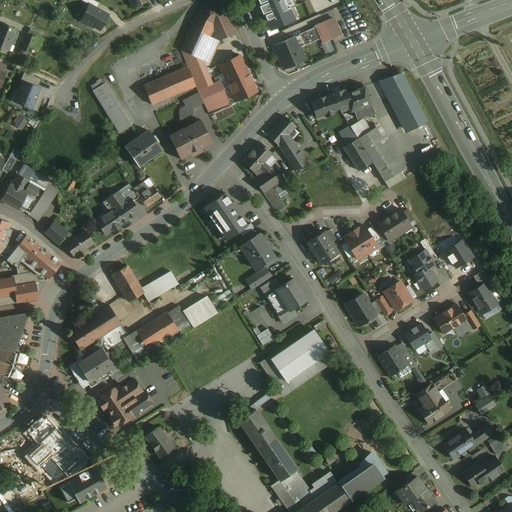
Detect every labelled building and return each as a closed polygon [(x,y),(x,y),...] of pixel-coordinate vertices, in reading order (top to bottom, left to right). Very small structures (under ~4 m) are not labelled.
[(210,0),(206,0),(195,16),(180,50),(186,67),(195,86),(197,90),(209,85),(199,59),(211,31),(215,41),(235,32),(224,6),(210,0)] [(256,0),(259,5),(258,6),(261,14),(263,14),(270,30),(293,19),(289,8),(295,6),(292,0),(256,0)] [(107,15),(88,5),(80,19),(86,23),(86,25),(92,28),(93,26),(99,30),(107,15)] [(334,20),(317,28),(323,42),(328,40),(340,34),(334,20)] [(0,23),(0,51),(6,54),(15,30),(0,23)] [(314,28),(304,33),(309,43),(319,39),(314,28)] [(27,35),(21,49),(29,53),(31,47),(37,49),(40,40),(38,39),(40,33),(29,29),(27,35)] [(293,37),(273,46),(284,70),(304,61),(298,48),(309,43),(304,33),(294,37),(293,37)] [(328,40),(323,42),(328,52),(333,50),(328,40)] [(256,91),(239,56),(219,66),(224,78),(228,87),(235,100),(256,91)] [(186,67),(142,85),(151,105),(195,86),(186,67)] [(21,80),(22,81),(37,87),(40,80),(24,73),(21,80)] [(418,108),(400,73),(381,80),(400,117),(418,108)] [(209,85),(197,90),(197,93),(203,103),(209,115),(230,105),(223,89),(228,87),(224,78),(209,85)] [(37,87),(22,81),(13,102),(37,111),(44,93),(39,91),(40,88),(37,87)] [(123,117),(103,84),(92,90),(119,133),(131,125),(125,116),(123,117)] [(346,93),(343,94),(348,107),(349,111),(353,110),(369,104),(363,87),(346,93)] [(344,89),(329,94),(339,109),(340,111),(348,107),(343,94),(346,93),(344,89)] [(197,93),(182,101),(184,106),(178,109),(179,120),(192,120),(192,109),(203,103),(197,93)] [(329,94),(309,102),(315,118),(324,115),(325,117),(333,114),(332,112),(339,109),(329,94)] [(369,104),(353,110),(356,118),(372,112),(369,104)] [(418,108),(400,117),(408,131),(425,122),(418,108)] [(26,121),(17,116),(13,122),(22,127),(26,121)] [(295,127),(283,116),(266,135),(278,146),(294,171),(306,163),(288,135),(295,127)] [(362,118),(349,126),(353,132),(357,138),(370,131),(362,118)] [(199,120),(168,136),(180,159),(179,159),(180,159),(211,143),(199,120),(200,120),(199,120)] [(349,126),(339,133),(342,139),(353,132),(349,126)] [(370,131),(357,138),(371,162),(383,181),(400,171),(374,128),(370,131)] [(161,150),(147,130),(140,135),(142,138),(126,149),(138,166),(161,150)] [(371,162),(357,138),(343,147),(358,171),(371,162)] [(259,142),(241,162),(253,173),(258,168),(263,163),(271,154),(259,142)] [(323,161),(330,157),(323,145),(316,150),(323,161)] [(9,157),(1,170),(6,173),(14,160),(9,157)] [(269,169),(263,163),(258,168),(264,172),(269,169)] [(264,172),(253,180),(262,193),(271,187),(279,182),(269,169),(264,172)] [(324,191),(310,169),(298,176),(312,199),(324,191)] [(16,174),(10,184),(9,184),(1,200),(16,209),(18,205),(25,193),(22,191),(28,182),(28,181),(16,174)] [(51,181),(40,174),(33,185),(44,191),(51,181)] [(69,178),(62,188),(68,193),(75,183),(69,178)] [(30,212),(28,215),(38,221),(60,187),(51,181),(44,191),(30,212)] [(33,185),(28,182),(22,191),(25,193),(18,205),(30,212),(44,191),(33,185)] [(152,186),(147,190),(142,182),(132,189),(137,197),(138,196),(145,207),(160,197),(152,186)] [(132,189),(129,184),(124,187),(102,201),(109,212),(119,206),(128,219),(138,213),(131,202),(137,198),(137,197),(132,189)] [(284,206),(271,187),(262,193),(275,213),(284,206)] [(231,202),(224,193),(203,208),(226,240),(247,226),(240,216),(242,215),(232,201),(231,202)] [(109,212),(95,221),(104,234),(118,225),(119,225),(128,219),(119,206),(109,212)] [(401,213),(398,209),(387,216),(399,234),(410,227),(408,223),(401,213)] [(413,220),(406,210),(401,213),(408,223),(413,220)] [(399,234),(387,216),(376,223),(385,237),(388,241),(399,234)] [(0,248),(9,223),(0,219),(0,248)] [(74,237),(53,221),(44,233),(57,244),(62,239),(65,243),(74,237)] [(365,230),(362,225),(357,229),(357,228),(352,231),(366,253),(376,247),(373,242),(365,230)] [(374,230),(371,226),(365,230),(373,242),(379,239),(374,230)] [(385,237),(379,227),(374,230),(379,239),(380,240),(385,237)] [(335,239),(329,229),(324,233),(330,242),(335,239)] [(74,237),(65,243),(73,256),(92,243),(84,230),(74,237)] [(323,231),(306,242),(320,264),(337,253),(330,242),(324,233),(323,231)] [(366,253),(352,231),(347,234),(348,234),(343,238),(346,242),(354,255),(356,259),(366,253)] [(258,233),(239,246),(254,268),(273,256),(258,233)] [(60,263),(26,235),(5,259),(16,267),(17,275),(36,272),(38,281),(43,280),(45,282),(53,271),(60,263)] [(443,250),(455,269),(474,257),(462,238),(443,250)] [(428,245),(424,239),(419,242),(423,249),(428,245)] [(354,255),(346,242),(340,246),(348,259),(354,255)] [(416,274),(427,267),(433,264),(424,250),(408,261),(416,274)] [(142,293),(126,266),(111,274),(128,302),(142,293)] [(427,267),(416,274),(413,276),(422,289),(436,281),(427,267)] [(264,268),(249,277),(255,286),(270,276),(264,268)] [(17,275),(11,276),(11,277),(13,277),(14,285),(35,282),(35,284),(38,283),(38,281),(36,272),(17,275)] [(35,282),(14,285),(13,277),(11,277),(0,279),(0,297),(14,295),(16,303),(37,299),(35,284),(35,282)] [(274,279),(260,288),(268,300),(278,294),(275,289),(279,287),(274,279)] [(306,300),(292,279),(279,287),(275,289),(278,294),(288,311),(292,309),(306,300)] [(399,281),(383,291),(395,310),(411,300),(410,298),(403,288),(399,281)] [(414,295),(408,285),(403,288),(410,298),(414,295)] [(484,286),(469,295),(482,315),(496,306),(484,286)] [(361,293),(345,304),(358,326),(375,315),(375,314),(368,305),(361,293)] [(288,311),(278,294),(268,300),(283,324),(296,316),(292,309),(288,311)] [(14,295),(0,297),(0,305),(16,303),(14,295)] [(390,311),(381,296),(374,301),(384,316),(390,311)] [(381,311),(374,301),(368,305),(375,314),(381,311)] [(456,304),(433,318),(443,334),(466,320),(456,304)] [(120,324),(108,305),(83,321),(95,339),(96,339),(119,324),(120,324)] [(178,306),(166,313),(177,329),(188,322),(178,306)] [(27,313),(0,317),(0,348),(13,353),(27,313)] [(166,313),(135,332),(146,349),(177,329),(166,313)] [(83,321),(67,331),(79,349),(95,339),(83,321)] [(421,323),(402,334),(413,351),(431,340),(421,323)] [(119,324),(96,339),(98,342),(101,340),(102,343),(104,342),(108,348),(118,341),(119,342),(122,348),(130,343),(125,336),(126,336),(119,324)] [(264,344),(275,338),(269,328),(258,334),(264,344)] [(177,329),(146,349),(150,355),(180,335),(177,329)] [(312,330),(270,358),(269,356),(260,363),(282,395),(333,361),(327,352),(327,351),(312,330)] [(119,342),(108,348),(112,354),(122,348),(119,342)] [(112,367),(97,343),(78,355),(81,360),(71,367),(82,385),(88,381),(88,382),(89,382),(107,370),(112,367)] [(401,343),(395,347),(401,357),(407,353),(401,343)] [(394,345),(385,350),(384,349),(380,351),(381,353),(377,356),(390,375),(396,372),(399,369),(398,367),(404,363),(405,365),(406,365),(401,357),(395,347),(394,345)] [(13,353),(0,348),(0,408),(9,403),(0,388),(0,382),(3,375),(7,376),(13,354),(13,353)] [(415,365),(407,353),(401,357),(406,365),(409,369),(409,370),(415,365)] [(404,363),(398,367),(399,369),(396,372),(399,376),(401,377),(408,372),(409,370),(406,365),(405,365),(404,363)] [(110,374),(108,375),(112,380),(121,374),(118,369),(110,374)] [(107,370),(89,382),(91,385),(95,383),(96,383),(108,375),(110,374),(107,370)] [(449,370),(439,376),(446,386),(456,379),(449,370)] [(125,372),(114,379),(118,385),(129,378),(125,372)] [(446,386),(439,376),(433,379),(438,387),(440,390),(446,386)] [(133,379),(120,388),(118,385),(114,388),(113,387),(103,394),(105,397),(104,397),(103,402),(104,403),(103,404),(110,415),(108,417),(114,427),(117,425),(117,426),(132,416),(133,417),(139,414),(138,412),(152,403),(144,390),(142,391),(133,379)] [(438,387),(433,379),(428,382),(430,384),(431,384),(435,390),(438,387)] [(477,389),(483,398),(492,392),(486,383),(477,389)] [(438,387),(435,390),(431,384),(430,384),(415,395),(422,405),(417,408),(428,424),(448,410),(443,402),(447,400),(440,390),(438,387)] [(483,413),(498,403),(491,393),(476,403),(483,413)] [(296,469),(254,409),(238,421),(279,479),(279,480),(287,475),(294,470),(296,469)] [(493,432),(487,423),(481,427),(488,436),(493,432)] [(173,447),(157,427),(145,437),(160,457),(173,447)] [(481,427),(468,436),(475,446),(488,436),(481,427)] [(463,429),(442,444),(452,458),(473,444),(474,446),(475,446),(468,436),(463,429)] [(506,448),(499,438),(488,445),(495,455),(506,448)] [(314,452),(310,446),(304,450),(308,456),(314,452)] [(294,511),(330,511),(347,500),(346,498),(349,497),(350,499),(381,477),(380,475),(385,471),(371,452),(359,464),(361,466),(335,484),(307,504),(294,511)] [(493,456),(480,465),(477,461),(462,472),(471,486),(477,481),(481,486),(489,480),(489,481),(499,474),(498,473),(503,470),(493,456)] [(84,464),(69,477),(71,479),(78,475),(77,474),(85,469),(86,471),(88,469),(84,464)] [(88,469),(86,471),(85,469),(77,474),(78,475),(71,479),(58,487),(66,503),(75,498),(78,503),(106,487),(94,466),(88,469)] [(309,491),(294,470),(287,475),(307,504),(314,499),(309,491)] [(328,472),(311,484),(314,488),(309,491),(314,499),(335,484),(333,481),(334,481),(328,472)] [(412,472),(403,478),(407,483),(416,476),(412,472)] [(294,511),(307,504),(287,475),(279,480),(279,479),(269,486),(270,487),(271,486),(280,498),(276,500),(279,505),(283,502),(289,511),(294,511)] [(407,483),(395,491),(404,504),(408,501),(425,490),(416,476),(407,483)] [(425,490),(408,501),(415,511),(418,511),(433,502),(425,490)] [(511,511),(511,506),(510,503),(497,511),(511,511)]
